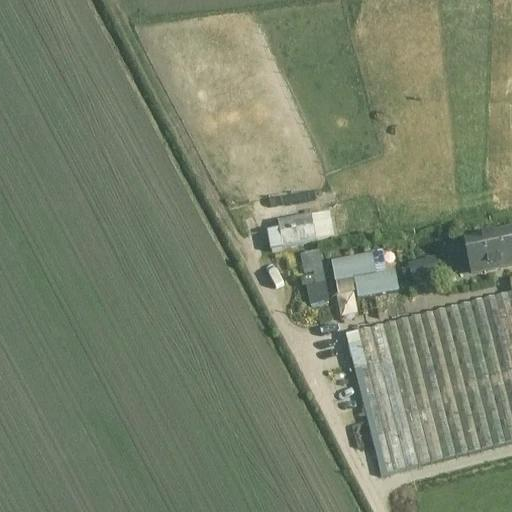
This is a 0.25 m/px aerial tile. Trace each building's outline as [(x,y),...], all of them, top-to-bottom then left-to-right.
[(271,254),(283,251),(282,249),(331,240),(326,215),(278,224),(279,232),(267,234),(271,254)] [(511,231),(466,242),(473,275),(511,266),(511,231)] [(371,258),(332,265),(336,285),(355,281),(359,300),(398,293),(394,273),(375,277),(371,258)] [(412,265),(415,281),(441,276),(438,260),(412,265)] [(381,478),(511,445),(511,294),(346,336),(381,478)]
